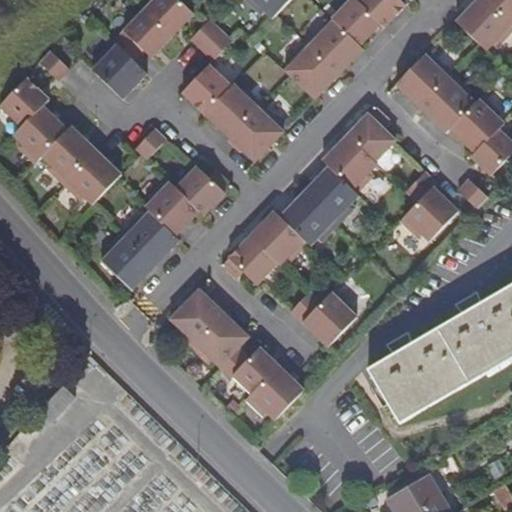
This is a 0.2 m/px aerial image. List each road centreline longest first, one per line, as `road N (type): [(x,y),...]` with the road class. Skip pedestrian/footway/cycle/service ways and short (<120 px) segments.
road 1 (residential): [(440,0),(115,343)]
road 2 (unclassified): [(281,511),(115,343)]
road 3 (unclassified): [(115,343),(0,219)]
